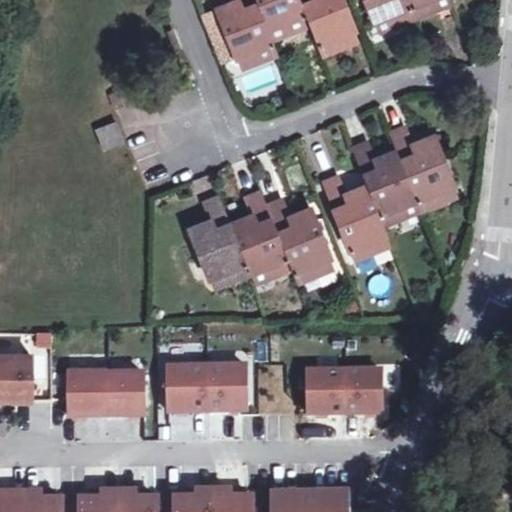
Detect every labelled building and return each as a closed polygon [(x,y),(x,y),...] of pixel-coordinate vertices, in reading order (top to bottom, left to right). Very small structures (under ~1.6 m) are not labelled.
[(341,36),(356,31),(344,0),(238,0),(239,1),(217,10),(236,59),(251,52),(255,62),(279,53),(273,39),(269,29),(285,22),(289,33),(311,24),(323,55),(345,46),(341,36)] [(365,0),(375,23),(390,16),(395,27),(439,10),(434,0),(365,0)] [(454,4),(452,0),(434,0),(439,10),(454,4)] [(236,59),(217,10),(204,15),(223,64),(236,59)] [(379,34),(395,27),(390,16),(375,23),(379,34)] [(273,39),(289,33),(285,22),(269,29),(273,39)] [(360,40),(356,31),(341,36),(345,46),(360,40)] [(240,69),(255,62),(251,52),(236,59),(240,69)] [(129,103),(125,93),(113,98),(117,108),(129,103)] [(105,150),(125,142),(117,123),(98,132),(105,150)] [(440,192),(456,186),(437,135),(415,144),(409,130),(393,136),(398,151),(377,160),(371,145),(354,153),(367,187),(347,196),(342,181),(325,187),(355,261),(377,252),(373,242),(387,236),(383,226),(406,217),(403,207),(419,201),(422,211),(444,202),(440,192)] [(460,196),(456,186),(440,192),(444,202),(460,196)] [(316,265),(332,259),(313,209),(289,218),(284,204),(268,210),(263,196),(248,202),(253,215),(231,225),(222,201),(206,207),(212,221),(190,231),(209,279),(225,273),(228,283),(251,274),(266,267),(270,277),(291,268),(298,284),(321,274),(316,265)] [(406,217),(422,211),(419,201),(403,207),(406,217)] [(391,247),(387,236),(373,242),(377,252),(391,247)] [(336,268),(332,259),(316,265),(321,274),(336,268)] [(255,284),(270,277),(266,267),(251,274),(255,284)] [(213,289),(228,283),(225,273),(209,279),(213,289)] [(0,401),(33,401),(32,355),(0,355),(0,401)] [(212,414),(211,368),(172,369),(173,414),(212,414)] [(251,414),(251,368),(211,368),(212,414),(251,414)] [(349,416),(349,373),(312,374),(313,417),(349,416)] [(386,416),(386,373),(349,373),(349,416),(386,416)] [(112,418),(112,375),(112,374),(73,375),(74,419),(112,418)] [(149,418),(148,375),(112,375),(112,418),(149,418)] [(178,511),(217,511),(218,491),(200,491),(200,498),(178,499),(178,511)] [(217,511),(256,511),(256,498),(247,498),(235,498),(234,491),(218,491),(217,511)] [(83,500),(83,511),(122,511),(123,492),(105,493),(105,499),(93,500),(83,500)] [(123,492),(122,511),(161,511),(161,499),(152,499),(140,499),(140,492),(123,492)] [(0,511),(28,511),(28,493),(0,493),(0,511)] [(66,511),(67,500),(58,500),(45,500),(45,493),(28,493),(28,511),(66,511)] [(354,511),(355,495),(275,496),(275,511),(354,511)]
